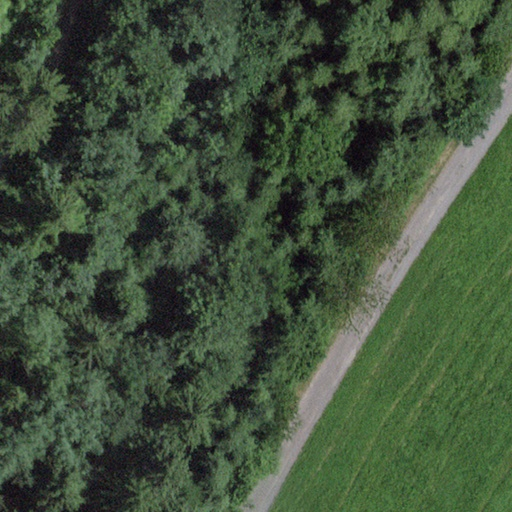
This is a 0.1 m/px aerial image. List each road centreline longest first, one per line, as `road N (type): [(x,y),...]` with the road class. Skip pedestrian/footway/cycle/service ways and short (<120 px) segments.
road 1 (track): [(291,511),(473,140),(511,79)]
road 2 (track): [(74,0),(0,176)]
